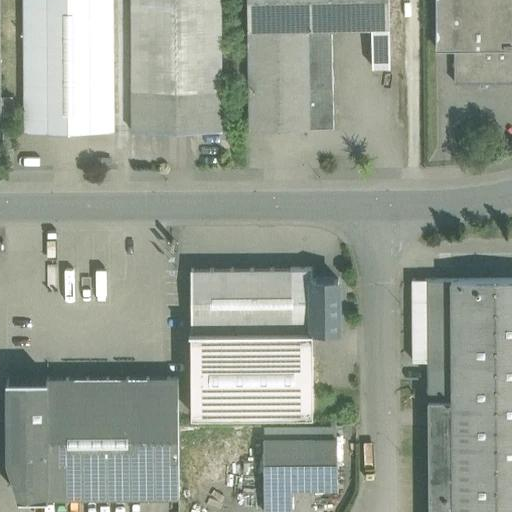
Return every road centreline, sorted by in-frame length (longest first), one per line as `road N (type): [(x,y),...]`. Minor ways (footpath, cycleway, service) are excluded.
road 1 (unclassified): [(0,208),(380,204)]
road 2 (residential): [(380,204),(376,511)]
road 3 (unclassified): [(380,204),(456,205),(511,195)]
